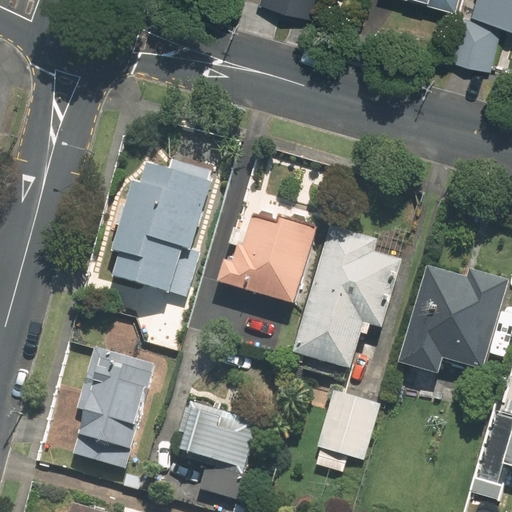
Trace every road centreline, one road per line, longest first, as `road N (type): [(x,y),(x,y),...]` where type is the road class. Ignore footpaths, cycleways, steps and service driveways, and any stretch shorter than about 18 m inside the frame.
road 1 (residential): [(242,67),(511,145)]
road 2 (tertiary): [(47,168),(0,348)]
road 3 (residential): [(242,67),(194,70),(118,55)]
road 4 (residential): [(130,13),(213,46),(242,67)]
